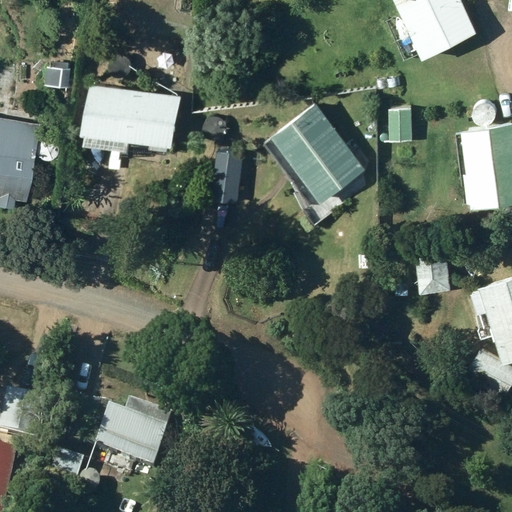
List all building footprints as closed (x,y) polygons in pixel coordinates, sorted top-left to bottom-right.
[(383,23),(403,64),(421,56),(424,62),(478,36),(460,0),(394,0),(402,14),(383,23)] [(66,89),(68,71),(50,69),(48,87),(66,89)] [(181,98),(92,85),(85,139),(86,139),(85,150),(131,156),(133,144),(174,150),(181,98)] [(276,140),(323,204),(368,171),(320,107),(276,140)] [(414,142),(413,109),(389,110),(390,143),(414,142)] [(206,130),(209,133),(212,135),(216,135),(220,135),(224,133),(226,130),(228,126),(228,122),(227,118),(224,115),(221,113),(217,112),(214,112),(210,113),(207,116),(205,119),(204,123),(205,127),(206,130)] [(38,126),(0,119),(0,209),(10,211),(12,203),(25,205),(38,126)] [(511,206),(511,125),(463,132),(473,211),(511,206)] [(40,155),(42,158),(46,160),(50,160),(54,160),(57,158),(60,155),(61,151),(61,147),(60,143),(58,140),(54,138),(51,137),(47,137),(43,139),(40,141),(38,144),(38,148),(38,152),(40,155)] [(239,204),(244,153),(219,150),(214,201),(239,204)] [(416,249),(421,297),(452,294),(447,246),(416,249)] [(511,350),(511,267),(470,279),(477,303),(490,300),(505,353),(511,350)] [(409,297),(410,272),(394,273),(394,290),(396,290),(396,297),(409,297)] [(468,378),(507,399),(511,390),(511,368),(481,352),(468,378)] [(6,397),(0,427),(0,435),(38,442),(45,404),(6,397)] [(171,424),(126,408),(121,421),(93,411),(80,449),(153,475),(171,424)] [(73,497),(84,465),(55,455),(44,487),(73,497)] [(0,511),(3,511),(15,463),(0,459),(0,511)] [(156,511),(161,498),(148,495),(142,511),(156,511)]
